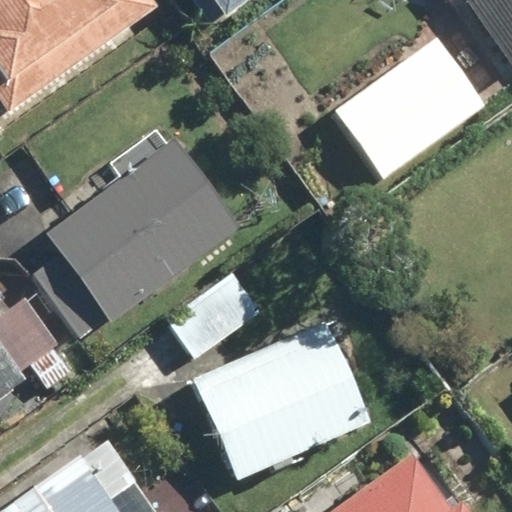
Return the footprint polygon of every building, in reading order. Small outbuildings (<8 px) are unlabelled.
[(159,13),(150,0),(0,0),(0,112),(4,117),(159,13)] [(215,0),(230,20),(256,0),(215,0)] [(511,0),(474,0),(511,44),(511,0)] [(489,108),(438,38),(332,115),(383,184),(489,108)] [(118,187),(44,238),(57,258),(32,275),(81,346),(237,238),(160,127),(104,166),(118,187)] [(227,275),(163,320),(195,367),(259,321),(227,275)] [(73,371),(25,297),(0,317),(0,397),(30,373),(47,393),(73,371)] [(332,330),(196,382),(235,483),(371,430),(332,330)] [(1,511),(160,511),(105,439),(1,511)] [(463,511),(414,452),(340,511),(463,511)]
